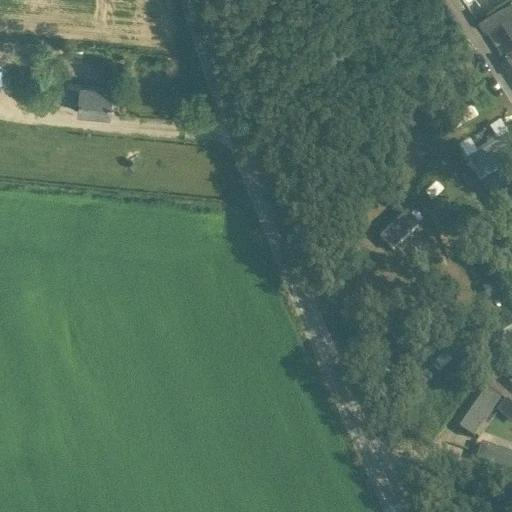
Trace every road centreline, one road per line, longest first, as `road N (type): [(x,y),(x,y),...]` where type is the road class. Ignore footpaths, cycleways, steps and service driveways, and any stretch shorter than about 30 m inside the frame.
road 1 (tertiary): [(367,446),(226,107),(192,0)]
road 2 (residential): [(367,446),(511,484)]
